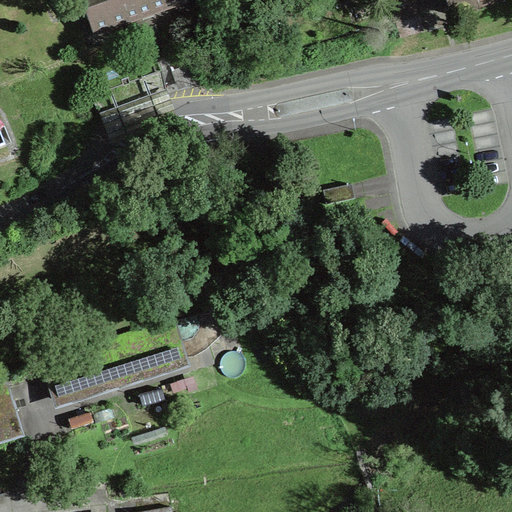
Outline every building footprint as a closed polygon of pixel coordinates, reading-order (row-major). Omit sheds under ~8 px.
[(187,0),(81,0),(93,34),(129,21),(187,0)] [(414,0),(390,0),(394,11),(416,4),(414,0)] [(446,0),(452,18),(508,0),(446,0)] [(105,136),(108,145),(176,121),(170,106),(159,71),(91,95),(105,136)] [(342,132),(302,140),(310,175),(349,167),(342,132)] [(353,183),(324,189),(328,204),(356,198),(353,183)] [(39,359),(54,407),(188,366),(173,317),(39,359)] [(0,437),(20,431),(6,388),(0,390),(0,437)]
